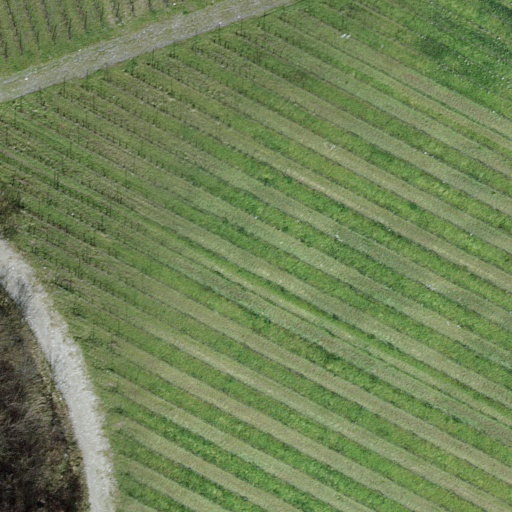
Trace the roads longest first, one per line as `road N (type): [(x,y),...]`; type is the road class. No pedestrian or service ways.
road 1 (track): [(0,96),(281,0)]
road 2 (unclassified): [(89,511),(73,383),(0,285)]
